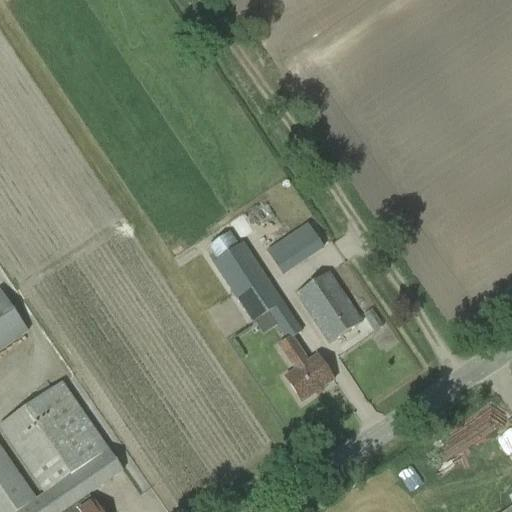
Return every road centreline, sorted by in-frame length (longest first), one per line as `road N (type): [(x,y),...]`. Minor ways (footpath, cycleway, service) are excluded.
road 1 (track): [(459,379),(202,0)]
road 2 (unclassified): [(257,511),(511,344)]
